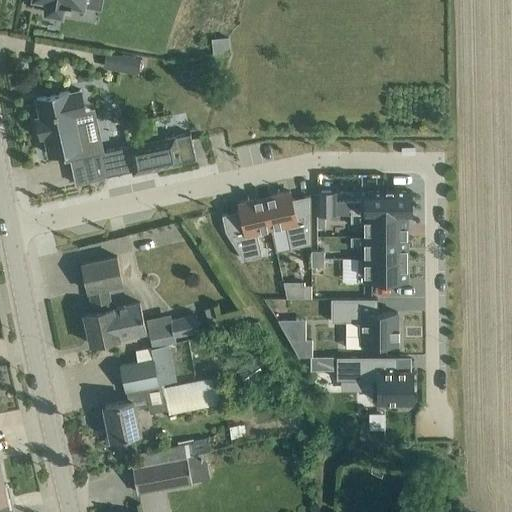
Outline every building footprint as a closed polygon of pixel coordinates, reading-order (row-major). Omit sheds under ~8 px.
[(46,0),(44,11),(62,15),(64,3),(65,3),(65,5),(70,6),(70,4),(83,6),(84,0),(46,0)] [(210,38),(212,53),(230,52),(228,36),(210,38)] [(103,67),(137,73),(140,58),(106,52),(103,67)] [(64,161),(90,155),(83,121),(75,123),(73,114),(85,112),(80,89),(68,92),(68,90),(36,97),(40,116),(36,117),(40,136),(44,135),(48,154),(62,151),(64,161)] [(241,132),(242,106),(219,105),(218,131),(241,132)] [(126,146),(100,152),(105,175),(124,171),(131,170),(132,173),(182,164),(181,161),(195,158),(189,132),(176,135),(175,134),(126,144),(126,146)] [(358,205),(350,205),(350,213),(407,213),(407,214),(412,214),(412,190),(392,190),(392,189),(385,189),(385,190),(364,190),(364,191),(362,191),(358,205)] [(317,190),(317,213),(325,213),(334,213),(334,190),(317,190)] [(272,195),(264,197),(271,227),(276,251),(290,248),(311,243),(310,199),(310,194),(309,195),(291,199),(290,191),(273,194),(273,193),(272,193),(272,195)] [(240,210),(221,214),(225,230),(243,258),(261,254),(256,231),(271,227),(264,197),(255,198),(255,197),(254,197),(254,199),(238,202),(240,210)] [(325,213),(317,213),(317,227),(325,226),(325,213)] [(407,213),(350,213),(350,221),(364,222),(364,235),(407,235),(407,214),(407,213)] [(364,235),(350,235),(350,244),(364,244),(363,258),(407,258),(407,235),(364,235)] [(119,338),(119,337),(112,308),(111,307),(106,286),(123,283),(117,256),(81,263),(87,290),(89,291),(93,311),(84,313),(90,344),(119,338)] [(363,258),(357,258),(358,280),(407,280),(407,258),(363,258)] [(331,297),(331,321),(345,321),(351,321),(351,330),(345,330),(345,347),(362,347),(362,344),(397,344),(397,312),(397,309),(377,309),(377,297),(331,297)] [(112,308),(119,337),(146,331),(140,302),(112,308)] [(219,326),(242,321),(240,312),(217,317),(214,305),(205,307),(210,332),(219,330),(219,326)] [(200,330),(196,314),(172,319),(175,335),(200,330)] [(306,339),(289,339),(299,355),(310,355),(312,355),(312,339),(306,339)] [(124,440),(123,436),(139,432),(134,408),(148,405),(149,412),(168,409),(163,385),(162,382),(175,380),(168,343),(136,350),(138,361),(120,365),(125,390),(126,390),(128,400),(104,405),(108,422),(104,423),(108,443),(124,440)] [(310,355),(310,369),(336,369),(336,378),(377,378),(377,401),(413,401),(412,370),(396,370),(396,356),(336,356),(312,355),(310,355)] [(237,368),(248,385),(264,374),(254,358),(237,368)] [(168,409),(169,413),(223,401),(218,374),(163,385),(168,409)] [(140,466),(200,455),(195,452),(192,442),(136,452),(140,466)] [(200,455),(140,466),(132,467),(137,491),(191,480),(210,477),(206,459),(200,455)] [(0,499),(6,498),(6,495),(8,495),(10,492),(8,485),(6,483),(3,484),(0,466),(0,499)]
